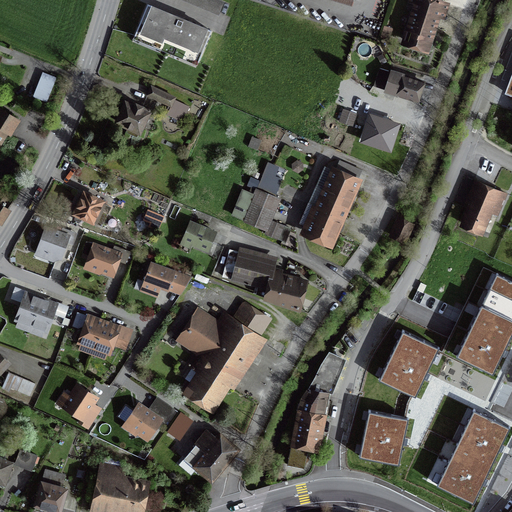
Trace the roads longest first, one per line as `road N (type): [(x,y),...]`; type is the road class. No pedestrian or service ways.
road 1 (residential): [(232,511),(239,460),(269,396),(392,201),(471,0)]
road 2 (residential): [(467,142),(420,258),(342,398),(334,489)]
road 3 (secondary): [(0,247),(67,123),(109,0)]
road 4 (residential): [(0,266),(142,322),(147,333),(103,402)]
road 5 (residential): [(511,21),(467,142)]
